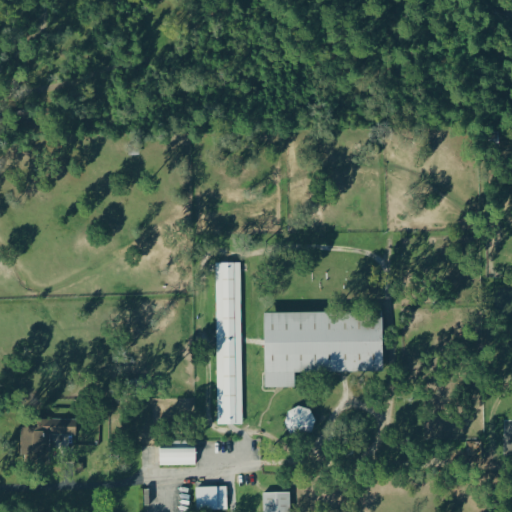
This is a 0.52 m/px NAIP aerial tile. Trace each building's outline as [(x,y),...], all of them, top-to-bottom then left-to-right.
[(215,264),(215,426),(241,426),(240,264),(215,264)] [(263,314),(263,389),(293,389),(293,374),(381,373),(380,313),(263,314)] [(312,414),(292,407),(284,431),(304,438),(312,414)] [(75,420),(33,420),(33,428),(20,428),(19,464),(48,464),(48,436),(75,437),(75,420)] [(102,446),(103,429),(85,428),(84,445),(102,446)] [(194,443),(158,443),(158,467),(194,467),(194,443)] [(226,511),(226,489),(195,489),(195,511),(226,511)] [(288,511),(288,493),(262,493),(262,511),(288,511)]
